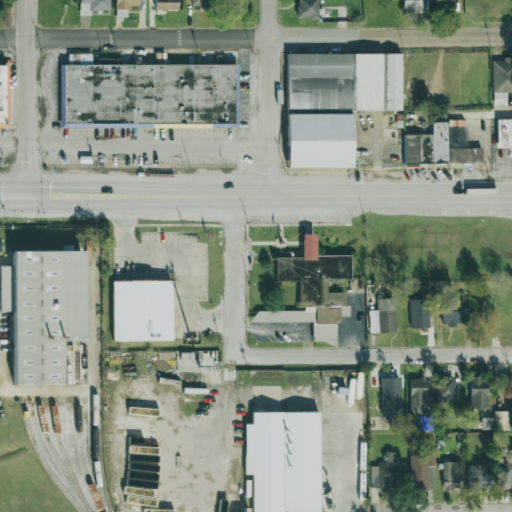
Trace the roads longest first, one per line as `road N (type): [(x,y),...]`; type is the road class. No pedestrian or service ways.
road 1 (residential): [(511,38),(0,39)]
road 2 (secondary): [(128,199),(477,197)]
road 3 (residential): [(511,358),(233,359)]
road 4 (residential): [(26,199),(23,0)]
road 5 (residential): [(269,198),(266,0)]
road 6 (residential): [(233,359),(232,198)]
